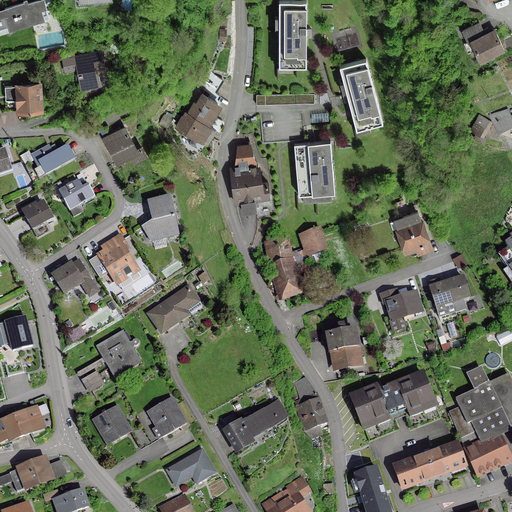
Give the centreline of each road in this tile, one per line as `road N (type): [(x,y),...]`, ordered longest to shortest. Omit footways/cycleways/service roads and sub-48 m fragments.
road 1 (residential): [(278,319),(229,215),(223,184),(240,0)]
road 2 (residential): [(0,135),(77,130),(116,195),(108,222),(28,275)]
road 3 (residential): [(342,511),(330,409),(278,319)]
road 4 (residential): [(450,256),(278,319)]
road 5 (residential): [(70,440),(46,316),(28,275)]
